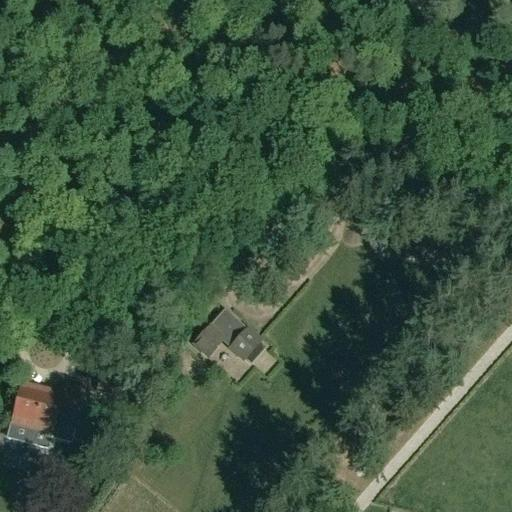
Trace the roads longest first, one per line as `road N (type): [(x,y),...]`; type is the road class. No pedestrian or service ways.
road 1 (track): [(511,204),(284,137),(0,279)]
road 2 (track): [(0,61),(284,137)]
